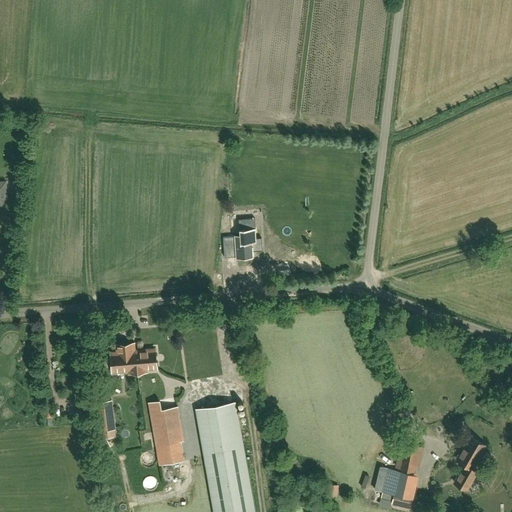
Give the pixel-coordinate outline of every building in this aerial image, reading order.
[(2,206),(8,205),(6,181),(0,181),(0,206),(2,207),(2,206)] [(261,199),(249,199),(249,217),(261,217),(261,199)] [(237,256),(252,255),(251,238),(245,238),(244,230),(239,231),(240,239),(236,239),(237,256)] [(180,331),(171,333),(172,339),(181,337),(180,331)] [(146,371),(146,369),(156,368),(155,349),(135,350),(134,343),(125,344),(127,358),(136,357),(137,372),(146,371)] [(127,358),(125,344),(116,345),(117,352),(111,352),(112,372),(128,370),(129,373),(137,372),(136,357),(127,358)] [(112,401),(95,403),(98,431),(115,429),(112,401)] [(254,511),(235,401),(195,408),(213,511),(254,511)] [(156,445),(183,441),(177,407),(151,411),(150,405),(153,405),(153,402),(149,402),(156,445)] [(472,468),(485,446),(470,437),(459,455),(461,456),(458,461),(464,465),(454,482),(467,490),(477,471),(472,468)] [(396,467),(411,470),(413,463),(419,465),(422,448),(401,444),(396,467)] [(387,468),(385,468),(379,467),(374,490),(374,491),(383,493),(383,491),(382,491),(387,468)] [(412,504),(418,475),(387,468),(382,491),(395,494),(394,500),(412,504)]
